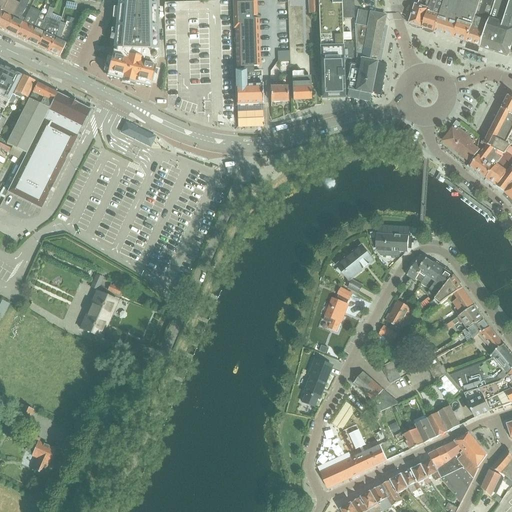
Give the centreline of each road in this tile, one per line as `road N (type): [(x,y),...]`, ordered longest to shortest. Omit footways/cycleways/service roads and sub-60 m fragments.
road 1 (residential): [(99,509),(238,181),(243,144)]
road 2 (residential): [(398,272),(320,420),(307,467),(322,501)]
road 3 (residential): [(495,419),(322,501)]
road 4 (residential): [(511,341),(448,255),(425,249),(398,272)]
road 5 (secondary): [(243,144),(273,143),(403,105)]
road 6 (residential): [(427,117),(434,150),(511,220)]
